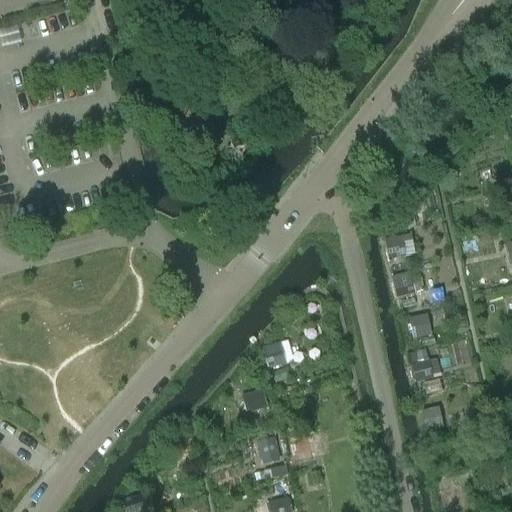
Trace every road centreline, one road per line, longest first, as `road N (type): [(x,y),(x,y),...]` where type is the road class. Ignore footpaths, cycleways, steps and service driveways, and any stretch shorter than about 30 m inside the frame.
road 1 (residential): [(40,511),(311,189)]
road 2 (unclassified): [(407,511),(340,215),(311,189)]
road 3 (unclassified): [(311,189),(463,0)]
